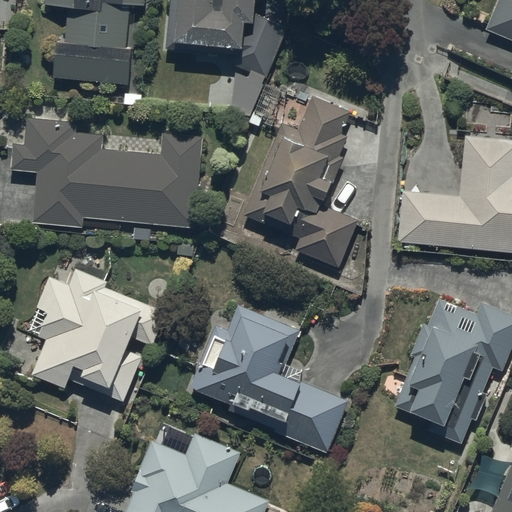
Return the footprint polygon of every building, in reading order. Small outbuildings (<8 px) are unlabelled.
[(46,0),(69,2),(66,36),(57,35),(54,73),(126,79),(130,42),(125,41),(129,1),(143,2),(143,0),(46,0)] [(170,0),(166,46),(228,52),(227,57),(267,74),(288,23),(255,9),(255,0),(170,0)] [(511,73),(511,0),(497,0),(487,25),(511,34),(511,72),(511,73)] [(265,81),(236,68),(230,107),(250,116),(265,81)] [(298,127),(282,120),(243,210),(251,214),(247,224),(259,229),(262,220),(286,231),(283,239),(339,263),(359,215),(321,199),(330,180),(332,181),(343,155),(339,153),(347,133),(340,130),(350,108),(313,92),(298,127)] [(26,116),(25,138),(14,137),(11,166),(31,168),(37,169),(33,220),(82,224),(83,213),(195,222),(202,132),(163,129),(162,141),(104,136),(105,130),(71,127),(72,120),(26,116)] [(403,187),(398,238),(511,248),(511,134),(465,131),(459,192),(403,187)] [(125,397),(143,353),(127,346),(132,333),(153,341),(167,309),(106,284),(108,278),(77,265),(71,281),(51,272),(38,303),(47,307),(37,331),(47,335),(33,371),(64,384),(68,374),(125,397)] [(441,294),(429,321),(424,319),(411,350),(416,352),(395,402),(433,418),(430,425),(462,438),(472,415),(477,417),(487,392),(482,389),(493,363),(501,366),(511,340),(511,312),(482,300),(478,309),(441,294)] [(215,321),(190,383),(230,400),(227,406),(327,448),(348,397),(301,377),(303,372),(284,364),(299,326),(239,301),(228,327),(215,321)] [(286,511),(287,511),(265,503),(268,497),(227,480),(239,450),(195,431),(193,436),(167,425),(161,441),(150,436),(129,486),(134,488),(123,511),(286,511)] [(511,511),(511,461),(490,511),(511,511)]
